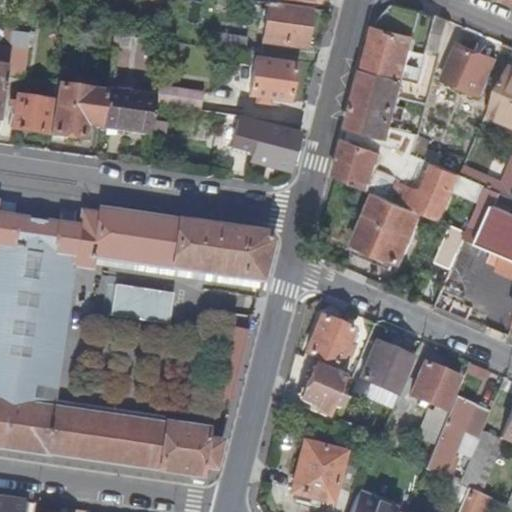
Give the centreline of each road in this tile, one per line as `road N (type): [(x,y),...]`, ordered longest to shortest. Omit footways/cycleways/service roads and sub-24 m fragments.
road 1 (residential): [(306,212),(0,171)]
road 2 (residential): [(227,511),(291,264)]
road 3 (residential): [(291,264),(511,358)]
road 4 (residential): [(0,473),(193,501),(217,511)]
road 5 (residential): [(306,212),(358,0)]
